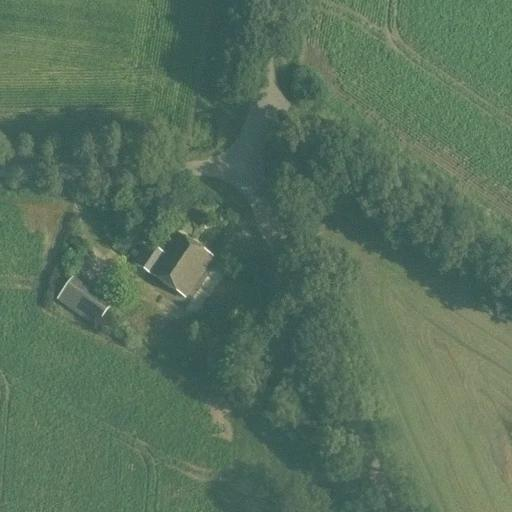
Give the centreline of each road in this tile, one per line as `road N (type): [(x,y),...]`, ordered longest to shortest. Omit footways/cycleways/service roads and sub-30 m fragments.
road 1 (unclassified): [(387,511),(250,168)]
road 2 (unclassified): [(511,265),(259,94)]
road 3 (unclassified): [(0,172),(250,168)]
